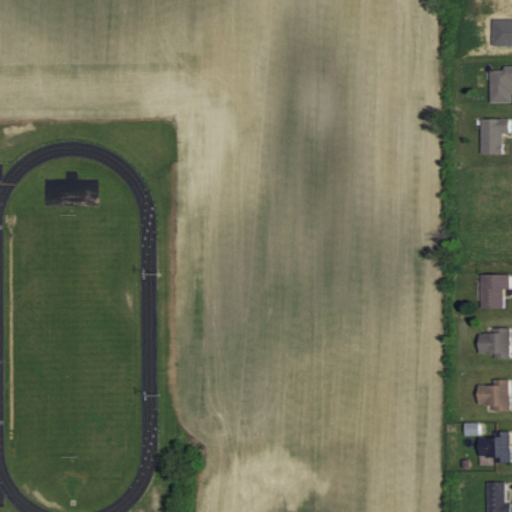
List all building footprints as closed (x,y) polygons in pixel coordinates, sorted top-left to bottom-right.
[(511,65),(494,65),(494,101),(511,100),(511,65)] [(511,116),(485,117),(485,152),(508,152),(508,133),(511,133),(511,116)] [(511,292),(511,271),(485,272),(485,306),(508,306),(508,293),(511,292)] [(511,353),(511,325),(483,325),(483,354),(511,353)] [(511,405),(511,378),(482,378),(482,406),(511,405)] [(511,459),(511,430),(483,430),(483,460),(511,459)] [(490,511),(511,511),(511,500),(509,501),(509,479),(490,479),(490,511)]
